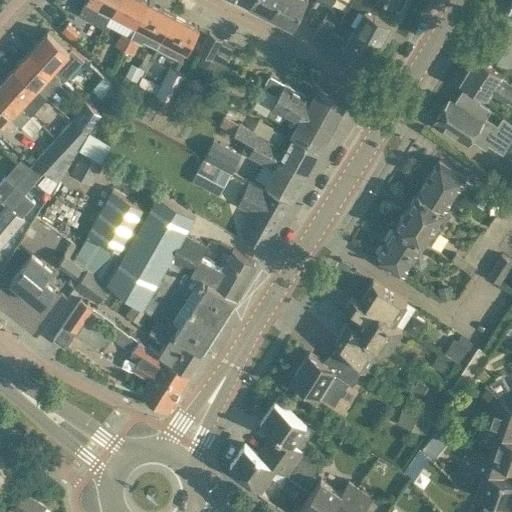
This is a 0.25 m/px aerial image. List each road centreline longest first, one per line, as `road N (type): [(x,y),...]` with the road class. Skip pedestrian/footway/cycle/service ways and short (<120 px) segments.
road 1 (tertiary): [(212,396),(400,100)]
road 2 (residential): [(208,0),(400,100)]
road 3 (secondary): [(0,375),(49,434),(110,481)]
road 4 (secondary): [(128,457),(68,409),(0,375)]
